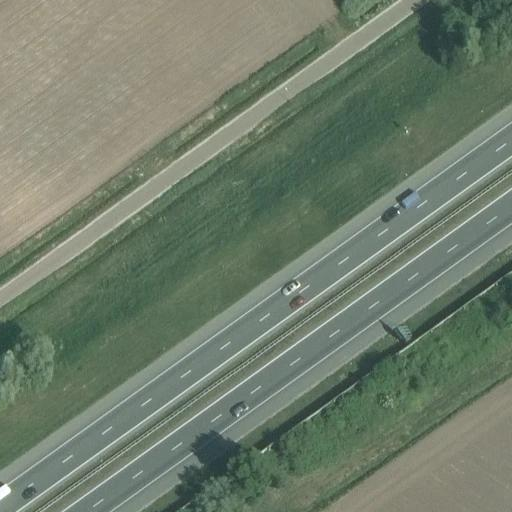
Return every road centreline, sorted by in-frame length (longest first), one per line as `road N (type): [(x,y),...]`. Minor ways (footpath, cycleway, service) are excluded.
road 1 (motorway): [(511,138),(0,507)]
road 2 (motorway): [(84,511),(511,207)]
road 3 (unclassified): [(0,299),(415,0)]
